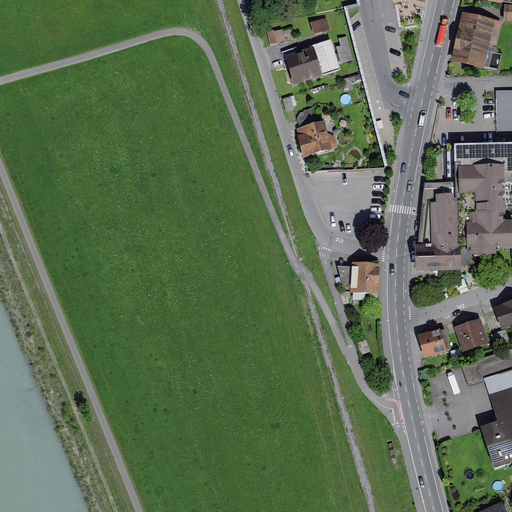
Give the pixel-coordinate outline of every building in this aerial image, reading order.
[(311,22),(313,33),(330,30),(328,19),(311,22)] [(500,26),(465,19),(456,62),(500,71),(503,55),(495,53),(500,26)] [(271,44),(286,41),(283,29),(269,31),(271,44)] [(331,42),(284,56),(294,87),(340,72),(331,42)] [(359,58),(380,153),(398,148),(390,110),(385,111),(369,42),(354,45),(353,43),(338,46),(341,61),(359,58)] [(511,117),(511,89),(499,90),(499,117),(511,117)] [(325,123),(298,130),(304,158),(340,150),(336,135),(333,135),(328,137),(325,123)] [(511,145),(451,147),(452,184),(431,184),(424,249),(421,249),(421,268),(478,266),(477,254),(502,253),(502,248),(511,247),(511,223),(507,224),(506,185),(511,184),(511,145)] [(381,267),(352,264),(349,297),(378,300),(381,267)] [(511,304),(499,309),(501,316),(503,321),(506,328),(511,326),(511,304)] [(461,328),(467,350),(491,343),(484,321),(461,328)] [(447,329),(423,336),(428,356),(453,350),(447,329)] [(374,351),(369,340),(360,344),(365,355),(374,351)] [(511,351),(466,366),(473,386),(490,381),(489,379),(511,372),(511,351)] [(495,397),(511,391),(511,372),(489,379),(490,381),(495,397)] [(511,391),(495,397),(503,425),(511,421),(511,391)] [(511,421),(503,425),(488,429),(499,467),(511,463),(511,421)]
